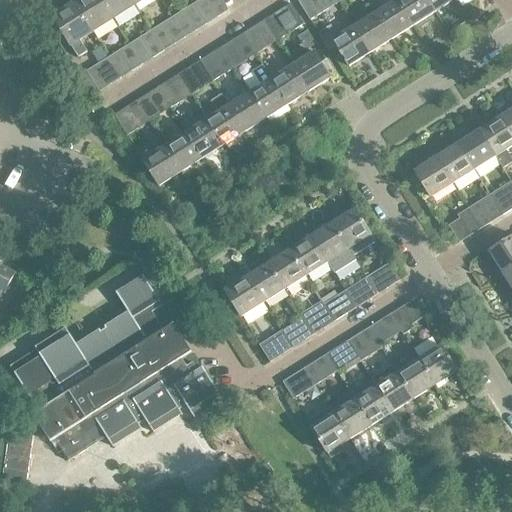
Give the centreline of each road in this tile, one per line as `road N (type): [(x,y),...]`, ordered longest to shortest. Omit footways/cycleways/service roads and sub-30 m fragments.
road 1 (residential): [(426,272),(359,152),(369,128),(511,38)]
road 2 (residential): [(265,378),(426,272)]
road 3 (residential): [(121,94),(268,0)]
road 4 (residential): [(511,407),(426,272)]
